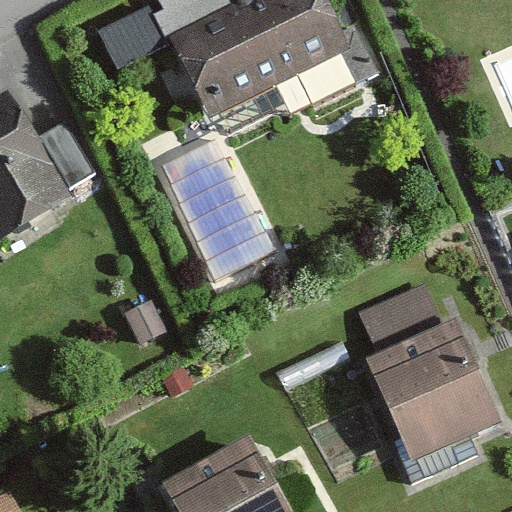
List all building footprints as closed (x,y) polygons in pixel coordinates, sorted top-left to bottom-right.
[(149,0),(92,0),(98,22),(151,8),(149,0)] [(185,0),(97,44),(118,85),(169,60),(203,130),(347,58),(318,0),(185,0)] [(0,249),(66,207),(0,105),(0,249)] [(418,299),(359,325),(377,366),(359,373),(409,486),(472,458),(467,447),(494,436),(450,336),(437,342),(418,299)] [(270,511),(239,456),(158,501),(164,511),(270,511)]
